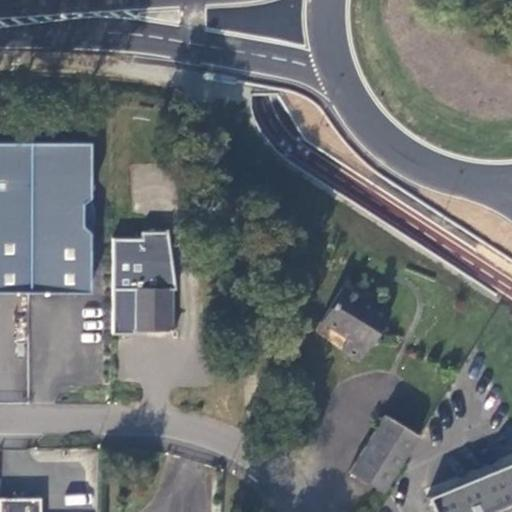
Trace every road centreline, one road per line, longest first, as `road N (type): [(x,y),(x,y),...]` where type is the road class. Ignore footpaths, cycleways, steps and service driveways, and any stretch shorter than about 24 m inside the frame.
road 1 (secondary): [(0,33),(204,45),(333,80)]
road 2 (residential): [(0,425),(127,426),(195,441),(250,467),(291,511)]
road 3 (secondary): [(333,80),(376,139),(457,182)]
road 4 (secondary): [(125,0),(0,11)]
